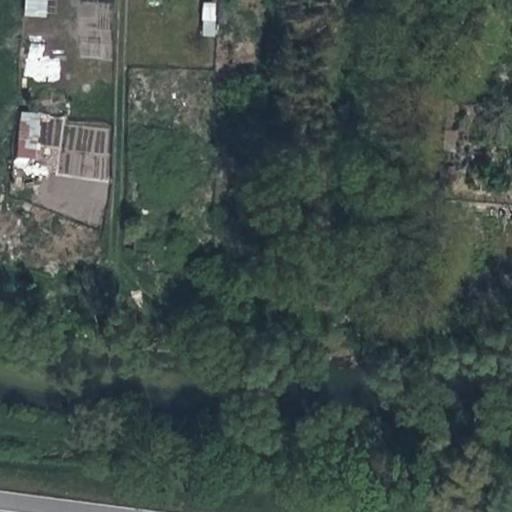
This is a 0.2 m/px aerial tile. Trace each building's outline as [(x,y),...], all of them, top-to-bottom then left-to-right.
[(24,0),(23,16),(46,18),(47,0),(24,0)] [(202,2),(201,35),(215,36),(216,2),(202,2)] [(462,8),(453,7),(450,37),(460,37),(462,8)] [(41,131),(40,112),(18,113),(19,158),(40,157),(39,146),(58,145),(57,131),(41,131)] [(81,170),(108,168),(106,136),(79,138),(81,170)]
